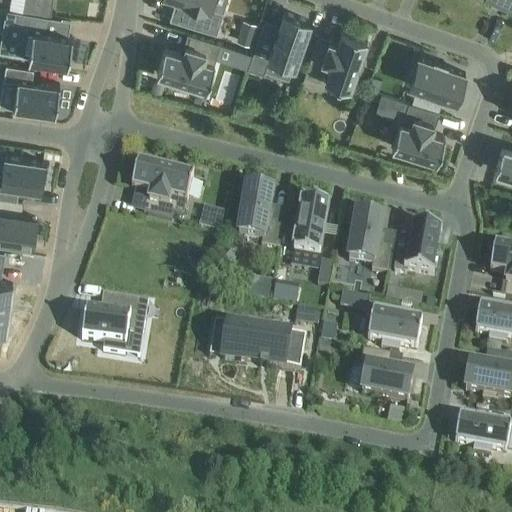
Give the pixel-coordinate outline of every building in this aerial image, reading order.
[(25,0),(23,11),(37,14),(39,0),(25,0)] [(53,0),(39,0),(37,14),(51,16),(53,0)] [(197,0),(196,4),(218,13),(223,0),(197,0)] [(45,31),(47,16),(18,11),(15,27),(21,28),(17,53),(29,55),(28,57),(68,63),(72,35),(69,35),(45,31)] [(309,20),(285,11),(279,27),(274,26),(271,35),(261,31),(248,67),(264,72),(265,69),(289,78),(299,49),(304,51),(309,37),(304,35),(309,20)] [(245,21),(239,40),(250,43),(256,24),(245,21)] [(317,39),(303,79),(325,87),(328,79),(350,87),(355,73),(359,75),(365,60),(360,59),(367,38),(343,29),(337,48),(328,45),(328,46),(317,42),(318,39),(317,39)] [(193,83),(207,88),(215,63),(214,63),(221,43),(188,32),(187,34),(190,34),(187,45),(186,44),(183,53),(165,47),(157,72),(178,78),(176,83),(191,88),(193,83)] [(418,55),(409,84),(456,100),(465,72),(418,55)] [(0,80),(9,82),(5,108),(18,110),(18,114),(32,116),(33,112),(48,114),(51,88),(24,84),(26,70),(0,65),(0,80)] [(382,80),(374,78),(371,89),(379,92),(382,80)] [(165,83),(154,80),(151,92),(162,96),(165,83)] [(382,90),(375,109),(401,118),(408,99),(382,90)] [(240,101),(236,114),(251,119),(255,106),(240,101)] [(422,155),(438,160),(445,135),(432,131),(434,122),(433,122),(436,112),(439,113),(440,111),(409,102),(403,122),(400,121),(392,146),(406,150),(404,155),(420,160),(422,155)] [(511,150),(502,147),(495,170),(509,174),(507,179),(511,180),(511,150)] [(6,191),(35,195),(38,167),(0,162),(0,204),(5,205),(6,191)] [(158,170),(137,165),(131,189),(151,195),(148,204),(150,204),(147,214),(144,214),(144,215),(172,222),(174,215),(183,217),(186,203),(187,204),(193,179),(174,174),(175,169),(160,165),(158,170)] [(272,193),(247,188),(244,207),(239,206),(236,221),(241,222),(239,238),(263,242),(262,248),(279,251),(283,225),(273,222),(274,213),(269,212),(272,193)] [(294,254),(319,258),(327,206),(302,202),(299,221),(294,220),(291,237),(296,238),(294,254)] [(0,249),(27,253),(31,226),(7,223),(9,210),(0,208),(0,249)] [(227,215),(204,209),(199,229),(222,234),(227,215)] [(382,220),(357,215),(354,232),(349,231),(346,245),(352,246),(349,262),(373,267),(372,273),(389,276),(393,249),(383,248),(384,238),(379,237),(382,220)] [(440,232),(413,227),(408,256),(398,254),(395,273),(406,275),(407,273),(432,277),(440,232)] [(511,250),(494,248),(490,273),(506,276),(505,285),(506,285),(504,298),(492,295),(491,297),(511,300),(511,250)] [(2,339),(13,339),(14,290),(0,289),(0,274),(0,259),(0,258),(0,339),(2,340),(2,339)] [(333,265),(321,263),(317,286),(329,288),(333,265)] [(272,282),(250,277),(246,298),(268,303),(272,282)] [(114,343),(151,350),(157,311),(136,307),(139,286),(110,281),(106,302),(97,301),(93,322),(117,326),(114,343)] [(283,302),(286,284),(277,283),(274,300),(283,302)] [(401,303),(404,293),(388,289),(386,300),(401,303)] [(339,308),(366,313),(369,299),(342,294),(339,308)] [(511,316),(479,310),(475,334),(489,336),(488,341),(507,345),(508,340),(511,340),(511,316)] [(297,312),(296,323),(311,326),(313,315),(297,312)] [(421,325),(372,316),(367,341),(381,344),(380,349),(399,352),(400,347),(416,350),(421,325)] [(216,324),(210,359),(301,374),(307,340),(216,324)] [(329,349),(318,347),(317,354),(328,356),(329,349)] [(361,394),(408,403),(412,377),(396,374),(397,369),(387,367),(389,356),(363,351),(360,369),(365,370),(361,394)] [(488,370),(470,367),(465,392),(483,396),(482,401),(501,404),(502,399),(511,400),(511,357),(501,356),(499,366),(489,364),(488,370)] [(206,375),(203,394),(231,398),(234,379),(206,375)] [(405,411),(390,408),(387,423),(402,425),(405,411)] [(506,453),(511,430),(459,421),(455,444),(474,447),(473,452),(491,456),(492,451),(506,453)]
